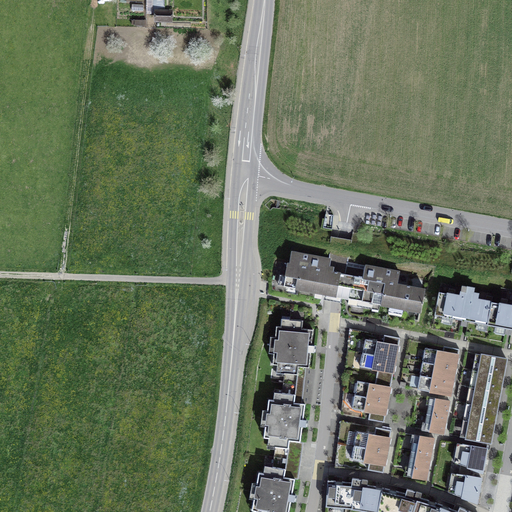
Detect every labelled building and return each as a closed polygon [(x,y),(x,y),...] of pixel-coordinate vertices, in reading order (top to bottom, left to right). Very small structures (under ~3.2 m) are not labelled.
[(164,0),(157,0),(156,20),(170,21),(170,12),(164,12),(164,0)] [(277,285),(342,297),(344,274),(332,272),(333,268),(329,267),(330,259),(292,252),(290,264),(288,263),(286,275),(280,275),(277,285)] [(348,305),(378,310),(380,304),(420,312),(425,289),(396,284),(399,272),(366,266),(363,278),(344,274),(342,297),(348,298),(348,305)] [(435,315),(487,325),(492,302),(493,296),(486,295),(485,301),(477,299),(478,294),(472,293),(473,288),(463,286),(461,295),(455,294),(456,289),(449,288),(448,293),(439,292),(435,315)] [(511,305),(507,305),(508,299),(501,298),(500,303),(492,302),(487,325),(511,329),(511,305)] [(281,326),(276,326),(273,364),(275,364),(273,375),(284,376),(283,383),(296,384),(298,367),(309,368),(311,352),(314,352),(315,345),(311,345),(313,330),(302,329),(303,321),(290,319),(290,317),(282,316),(281,326)] [(363,352),(395,359),(400,338),(385,335),(383,343),(365,339),(363,352)] [(423,361),(456,368),(459,349),(444,346),(442,352),(425,348),(423,361)] [(395,359),(363,352),(360,367),(377,370),(376,376),(391,379),(395,359)] [(478,371),(503,376),(506,359),(481,354),(478,371)] [(456,368),(423,361),(420,375),(453,381),(456,368)] [(500,392),(503,376),(478,371),(475,387),(500,392)] [(453,381),(420,375),(417,389),(440,393),(450,395),(453,381)] [(355,395),(387,401),(391,379),(376,376),(375,385),(357,382),(355,395)] [(281,401),(269,399),(264,437),(276,438),(274,457),(287,458),(290,440),(300,442),(302,426),(305,427),(306,420),(303,419),(305,404),(294,403),(296,384),(283,383),(281,401)] [(497,409),(500,392),(475,387),(472,404),(497,409)] [(387,401),(355,395),(352,409),(369,413),(368,418),(383,421),(387,401)] [(427,413),(446,417),(449,401),(430,397),(427,413)] [(494,425),(497,409),(472,404),(469,421),(494,425)] [(446,417),(427,413),(424,430),(443,433),(446,417)] [(491,442),(494,425),(469,421),(466,437),(491,442)] [(354,445),(387,452),(391,431),(376,428),(375,436),(357,432),(354,445)] [(434,439),(414,435),(411,451),(431,455),(434,439)] [(458,463),(483,472),(487,448),(462,444),(458,463)] [(387,452),(354,445),(351,460),(369,463),(368,469),(383,472),(387,452)] [(407,475),(426,479),(431,455),(411,451),(407,475)] [(271,474),(259,472),(252,510),(263,511),(288,511),(291,501),(294,502),(295,495),(292,494),(295,479),(284,477),(286,468),(287,458),(274,457),(271,474)] [(477,502),(481,478),(456,473),(453,494),(477,502)] [(369,511),(381,511),(386,488),(382,487),(382,490),(375,489),(376,486),(367,484),(367,480),(359,479),(352,478),(352,482),(342,481),(342,484),(336,484),(336,481),(327,480),(326,506),(352,509),(369,511)] [(435,511),(439,503),(435,502),(434,505),(428,503),(429,500),(420,497),(421,493),(414,491),(407,488),(405,493),(396,491),(395,493),(390,492),(389,489),(386,488),(381,511),(435,511)] [(439,503),(435,511),(472,511),(467,509),(460,507),(458,510),(449,507),(448,510),(442,508),(442,505),(439,503)]
